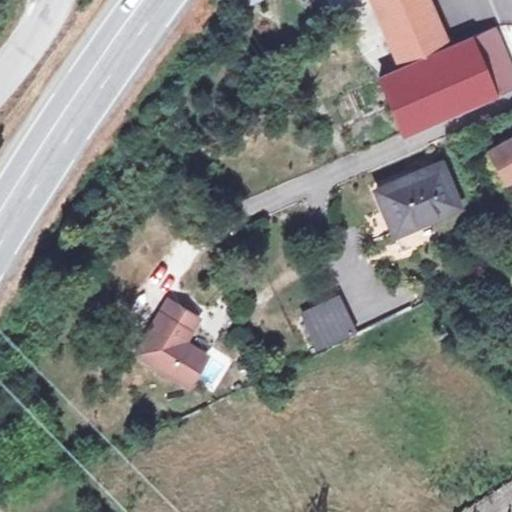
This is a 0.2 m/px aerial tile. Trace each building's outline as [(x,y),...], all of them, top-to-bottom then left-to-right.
[(230,0),(233,11),(255,5),(254,0),(230,0)] [(441,112),(511,81),(511,47),(500,22),(456,40),(438,0),(380,0),(407,62),(385,71),(408,126),(441,112)] [(511,134),(495,143),(511,173),(511,172),(511,134)] [(396,198),(408,223),(463,197),(444,156),(383,185),(391,201),(396,198)] [(391,201),(402,225),(408,223),(396,198),(391,201)] [(339,296),(353,325),(362,321),(348,292),(339,296)] [(339,296),(312,310),(326,339),(353,325),(339,296)] [(175,309),(147,366),(202,393),(218,362),(194,350),(206,325),(175,309)] [(362,343),(352,349),(365,371),(375,365),(362,343)] [(337,386),(365,371),(352,349),(324,363),(337,386)]
